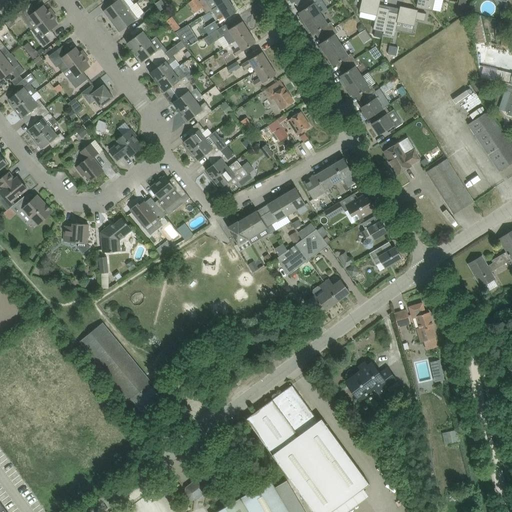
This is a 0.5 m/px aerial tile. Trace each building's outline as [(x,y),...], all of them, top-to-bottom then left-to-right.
[(117,0),(115,2),(103,11),(111,22),(130,7),(124,0),(117,0)] [(162,0),(160,0),(155,4),(161,11),(167,6),(162,0)] [(192,0),(190,2),(189,3),(195,12),(196,13),(202,7),(204,6),(203,6),(200,1),(198,0),(192,0)] [(205,0),(211,8),(224,0),(205,0)] [(224,0),(211,8),(212,10),(216,16),(220,23),(237,12),(229,0),(224,0)] [(305,9),(299,13),(301,16),(300,17),(305,24),(321,13),(315,3),(317,1),(316,0),(307,0),(301,4),(305,9)] [(362,0),(360,11),(361,12),(377,15),(375,20),(373,29),(375,30),(384,31),(389,9),(379,7),(380,4),(380,0),(362,0)] [(418,0),(417,6),(418,7),(433,11),(435,0),(418,0)] [(459,0),(458,9),(468,11),(466,0),(465,0),(459,0)] [(31,3),(19,13),(27,23),(34,18),(39,24),(54,13),(50,8),(48,10),(44,5),(42,7),(37,10),(31,3)] [(384,31),(383,34),(395,36),(398,22),(415,26),(416,19),(425,21),(426,14),(418,12),(418,10),(401,6),(400,9),(399,13),(389,11),(390,9),(389,9),(384,31)] [(130,7),(111,22),(119,32),(138,18),(130,7)] [(150,8),(141,16),(145,21),(146,20),(155,14),(150,8)] [(44,30),(36,36),(44,46),(45,46),(57,37),(51,29),(58,24),(54,19),(57,17),(54,13),(39,24),(44,30)] [(321,13),(305,24),(310,32),(311,31),(313,34),(319,30),(322,35),(334,27),(331,22),(328,24),(321,13)] [(476,43),(485,45),(485,42),(487,42),(482,15),(471,17),(476,42),(476,43)] [(12,19),(6,23),(10,28),(16,24),(12,19)] [(128,43),(127,43),(135,53),(152,41),(147,35),(150,33),(147,28),(150,26),(146,20),(145,21),(145,22),(134,30),(137,35),(128,43)] [(204,28),(209,35),(217,30),(220,28),(216,21),(204,28)] [(243,21),(229,29),(222,34),(225,38),(229,44),(229,45),(236,40),(235,40),(249,31),(243,21)] [(325,40),(320,44),(322,47),(320,48),(325,56),(342,45),(335,35),(338,33),(334,27),(322,35),(325,40)] [(204,38),(209,46),(219,39),(222,37),(217,30),(209,35),(204,38)] [(383,34),(384,31),(375,30),(374,36),(382,38),(383,34)] [(240,47),(234,50),(237,55),(256,42),(249,31),(235,40),(236,40),(240,47)] [(194,32),(182,41),(185,46),(187,48),(200,40),(194,32)] [(503,36),(501,46),(509,47),(511,38),(503,36)] [(373,38),(366,41),(375,58),(382,54),(373,38)] [(152,41),(135,53),(142,63),(143,62),(149,57),(152,55),(156,60),(167,53),(162,47),(159,50),(152,41)] [(182,41),(176,46),(179,50),(185,46),(182,41)] [(481,78),(507,84),(511,85),(511,50),(490,46),(485,45),(476,43),(479,66),(483,68),(481,78)] [(342,45),(325,56),(330,64),(332,63),(334,66),(339,62),(343,67),(355,59),(351,53),(349,55),(342,45)] [(396,56),(398,47),(390,45),(388,54),(396,56)] [(52,55),(49,57),(57,67),(67,59),(72,65),(85,54),(82,50),(80,52),(76,47),(69,52),(68,52),(63,46),(52,55)] [(150,72),(150,73),(157,82),(174,70),(170,65),(176,60),(173,56),(180,51),(179,50),(176,46),(168,52),(167,53),(156,60),(160,66),(157,68),(151,73),(150,72)] [(33,48),(28,52),(33,59),(38,55),(38,54),(38,52),(37,51),(35,49),(33,48)] [(243,64),(242,64),(245,69),(246,69),(247,68),(252,65),(256,71),(257,71),(270,63),(262,51),(243,64)] [(77,72),(69,78),(77,88),(89,79),(83,72),(84,71),(90,66),(86,61),(89,59),(85,54),(72,65),(77,72)] [(40,55),(34,60),(39,67),(42,64),(40,61),(43,59),(40,55)] [(5,57),(0,61),(0,80),(11,72),(12,72),(16,77),(12,81),(16,86),(23,79),(19,74),(25,70),(16,59),(11,64),(6,58),(5,57)] [(346,72),(340,76),(342,79),(341,80),(346,88),(363,76),(356,66),(359,65),(355,59),(343,67),(346,72)] [(237,61),(227,67),(230,73),(240,67),(237,62),(237,61)] [(260,78),(254,81),(257,87),(277,74),(270,63),(257,71),(256,71),(260,78)] [(174,70),(157,82),(165,92),(175,85),(179,90),(190,82),(190,81),(179,66),(174,70)] [(363,76),(346,88),(351,95),(352,94),(354,97),(360,94),(363,99),(376,91),(372,85),(369,87),(363,76)] [(489,91),(480,78),(472,84),(480,96),(489,91)] [(15,94),(9,99),(12,102),(10,103),(14,109),(31,95),(32,96),(37,92),(36,91),(31,84),(30,83),(27,84),(24,80),(23,79),(16,86),(14,87),(18,92),(15,94)] [(272,85),(265,90),(271,100),(274,99),(278,104),(280,103),(284,109),(295,101),(281,80),(272,85)] [(173,102),(173,103),(180,112),(197,101),(196,100),(202,95),(197,88),(197,89),(194,89),(194,88),(194,87),(194,86),(193,86),(190,82),(179,90),(183,96),(173,102)] [(93,85),(82,93),(90,104),(95,99),(101,107),(106,103),(114,97),(104,85),(97,90),(93,85)] [(367,104),(361,107),(364,112),(362,112),(366,118),(367,117),(368,118),(374,115),(374,114),(384,108),(377,98),(379,96),(376,91),(363,99),(367,104)] [(31,95),(14,109),(20,115),(21,114),(24,117),(24,118),(24,117),(24,118),(30,113),(33,111),(36,115),(46,108),(39,99),(36,102),(36,101),(32,96),(31,95)] [(76,98),(69,104),(72,108),(79,102),(76,98)] [(197,101),(180,112),(188,122),(194,116),(197,115),(201,120),(212,111),(206,102),(200,106),(197,101)] [(226,102),(222,106),(226,110),(230,107),(226,102)] [(377,120),(372,124),(379,135),(386,130),(388,133),(396,128),(387,114),(390,112),(386,107),(384,108),(374,114),(374,115),(377,120)] [(30,128),(28,130),(31,133),(29,134),(34,140),(51,127),(58,122),(46,108),(36,115),(33,118),(37,123),(30,128)] [(73,110),(69,114),(73,119),(77,116),(73,110)] [(469,122),(500,171),(511,163),(511,145),(488,110),(469,122)] [(301,112),(288,120),(293,128),(296,127),(300,134),(311,126),(301,112)] [(88,115),(82,119),(87,126),(93,121),(88,115)] [(247,118),(240,122),(247,133),(254,128),(247,118)] [(278,119),(268,126),(273,133),(282,126),(278,119)] [(99,120),(96,129),(104,132),(108,123),(99,120)] [(190,137),(184,142),(186,145),(185,146),(190,152),(206,139),(202,133),(206,131),(199,122),(186,132),(187,132),(189,130),(193,135),(190,137)] [(51,127),(34,140),(39,146),(40,145),(43,148),(49,143),(53,148),(65,138),(61,133),(58,136),(51,127)] [(83,127),(76,132),(82,138),(88,133),(83,127)] [(118,143),(109,150),(112,152),(118,160),(127,153),(130,156),(143,146),(135,137),(136,135),(131,129),(124,135),(116,141),(118,143)] [(206,139),(190,152),(194,158),(196,157),(199,160),(206,154),(210,159),(221,150),(227,146),(226,143),(220,143),(221,137),(216,131),(213,133),(206,139)] [(85,161),(77,167),(84,176),(86,174),(90,179),(90,180),(91,181),(104,171),(93,158),(99,154),(104,150),(96,140),(81,151),(81,152),(86,158),(85,161)] [(249,141),(244,145),(248,150),(253,146),(249,141)] [(266,144),(260,149),(262,151),(268,159),(274,154),(268,146),(266,144)] [(404,155),(397,144),(384,151),(392,165),(390,166),(396,175),(411,166),(410,164),(419,158),(414,149),(404,155)] [(213,164),(206,170),(209,173),(207,174),(212,180),(226,169),(229,167),(225,162),(228,160),(235,154),(228,145),(227,146),(221,150),(210,159),(213,164)] [(431,164),(446,155),(441,146),(426,154),(431,164)] [(338,161),(335,163),(347,183),(349,187),(358,181),(353,173),(344,158),(339,161),(338,161)] [(454,214),(474,201),(474,200),(447,159),(427,172),(445,200),(446,201),(454,214)] [(226,169),(212,180),(217,186),(218,185),(221,188),(230,181),(230,182),(233,186),(231,188),(249,174),(243,166),(241,167),(241,166),(236,161),(229,167),(226,169)] [(331,166),(325,169),(334,184),(340,180),(343,185),(346,190),(348,190),(350,189),(349,187),(347,183),(335,163),(331,165),(331,166)] [(320,172),(316,175),(326,192),(326,191),(328,195),(331,193),(328,187),(334,184),(325,169),(320,172)] [(0,196),(2,199),(2,200),(9,209),(11,207),(16,203),(13,200),(28,189),(20,180),(17,176),(14,179),(9,173),(0,180),(0,196)] [(316,175),(303,182),(314,199),(326,192),(316,175)] [(161,199),(175,188),(165,176),(151,187),(161,199)] [(182,197),(187,193),(181,185),(176,189),(182,197)] [(296,187),(286,193),(297,210),(306,204),(296,187)] [(286,193),(277,199),(287,215),(297,210),(286,193)] [(361,217),(375,210),(370,202),(368,203),(364,195),(346,205),(352,215),(358,212),(361,217)] [(23,209),(38,225),(53,211),(45,203),(43,205),(35,197),(23,209)] [(271,211),(266,214),(272,224),(277,221),(287,215),(277,199),(277,198),(267,204),(271,211)] [(166,215),(157,205),(151,209),(144,201),(140,205),(138,203),(130,209),(145,228),(157,218),(159,220),(166,215)] [(329,219),(344,210),(339,202),(325,212),(329,219)] [(10,220),(17,213),(11,207),(9,209),(4,213),(10,220)] [(257,210),(248,216),(258,233),(267,228),(270,233),(276,230),(272,224),(266,214),(261,217),(257,210)] [(239,222),(238,222),(248,239),(258,233),(248,216),(239,222)] [(101,232),(101,237),(103,253),(121,251),(120,241),(132,230),(123,217),(112,227),(110,224),(101,232)] [(302,224),(299,219),(292,223),(295,228),(302,224)] [(375,240),(388,232),(388,231),(387,231),(381,221),(382,221),(381,220),(368,227),(368,228),(361,232),(364,238),(366,237),(367,239),(364,240),(363,244),(365,248),(370,249),(373,247),(374,243),(373,241),(375,240)] [(238,221),(228,227),(239,245),(249,239),(248,239),(238,222),(239,222),(238,221)] [(66,225),(64,241),(79,242),(78,248),(83,253),(91,247),(87,243),(88,236),(90,234),(88,232),(89,224),(74,223),(73,226),(66,225)] [(185,224),(178,229),(185,239),(193,234),(185,224)] [(325,225),(320,227),(323,235),(328,233),(325,225)] [(302,239),(297,243),(309,260),(318,254),(315,250),(326,241),(324,239),(317,229),(308,235),(302,239)] [(308,235),(303,229),(299,232),(302,239),(308,235)] [(511,230),(499,239),(507,252),(491,260),(493,263),(488,266),(482,256),(469,264),(482,286),(485,285),(489,291),(497,286),(493,278),(494,277),(491,272),(511,259),(511,230)] [(299,236),(292,240),(294,244),(301,240),(299,236)] [(32,237),(19,259),(31,266),(44,244),(32,237)] [(160,255),(170,248),(165,242),(156,249),(160,255)] [(290,274),(309,260),(297,243),(278,258),(290,274)] [(381,247),(370,254),(377,265),(382,262),(385,268),(403,258),(396,246),(384,253),(381,247)] [(273,260),(269,253),(264,257),(268,263),(273,260)] [(345,267),(354,262),(350,255),(348,256),(341,260),(345,267)] [(107,257),(99,258),(101,274),(109,273),(107,257)] [(137,267),(132,260),(126,265),(131,271),(137,267)] [(259,268),(254,261),(248,265),(253,272),(259,268)] [(120,272),(113,277),(117,281),(123,277),(120,272)] [(325,283),(338,301),(350,292),(341,280),(334,285),(330,279),(325,283)] [(317,296),(307,303),(315,314),(326,307),(327,309),(338,301),(325,283),(320,286),(324,292),(318,297),(317,296)] [(421,341),(424,341),(436,337),(433,326),(434,326),(430,312),(425,313),(422,304),(410,308),(413,318),(416,317),(420,328),(417,328),(418,330),(421,341)] [(394,313),(398,326),(411,323),(407,310),(394,313)] [(103,322),(80,341),(129,401),(131,399),(147,418),(161,407),(157,404),(163,399),(150,384),(152,382),(103,322)] [(380,391),(386,386),(391,393),(400,386),(396,379),(388,368),(381,374),(373,363),(349,381),(354,388),(352,390),(360,400),(377,388),(380,391)] [(436,371),(434,375),(435,382),(445,379),(442,370),(436,371)] [(322,418),(318,421),(292,385),(259,410),(246,419),(314,511),(347,511),(369,496),(363,488),(369,484),(322,418)] [(416,426),(418,422),(422,421),(420,407),(409,409),(411,421),(408,421),(409,427),(416,426)] [(443,433),(445,444),(460,441),(458,430),(443,433)] [(208,468),(200,474),(203,477),(196,481),(196,480),(186,487),(185,494),(190,500),(195,501),(215,487),(212,483),(216,480),(208,468)] [(289,511),(271,480),(217,511),(289,511)]
